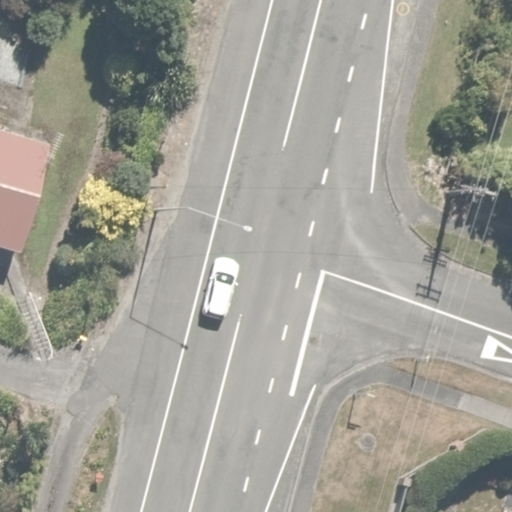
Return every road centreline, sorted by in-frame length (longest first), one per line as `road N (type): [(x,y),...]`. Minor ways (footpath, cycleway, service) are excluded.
road 1 (primary): [(190,511),(261,249)]
road 2 (residential): [(261,249),(511,336)]
road 3 (primary): [(261,249),(326,0)]
